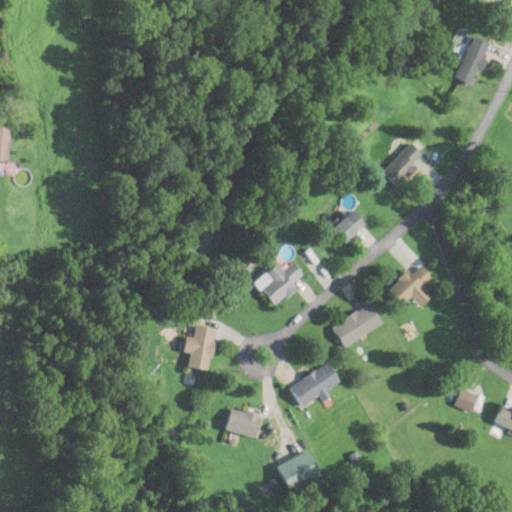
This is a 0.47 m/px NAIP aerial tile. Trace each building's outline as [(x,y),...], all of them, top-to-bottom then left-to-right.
[(489,42),(472,35),(454,76),(471,84),(489,42)] [(0,160),(8,161),(11,126),(0,124),(0,160)] [(417,166),(413,162),(422,153),(410,141),(381,171),(396,186),(417,166)] [(337,241),(358,223),(345,208),(324,226),(337,241)] [(253,287),(269,304),(290,286),(286,281),(296,272),(286,260),(276,268),(270,261),(259,270),(264,277),(253,287)] [(407,272),(402,267),(382,288),(398,304),(426,275),(415,264),(407,272)] [(377,321),(364,301),(327,326),(340,346),(377,321)] [(183,351),(181,366),(203,369),(208,327),(187,324),(186,336),(178,335),(176,350),(183,351)] [(297,406),(335,380),(322,361),(284,388),(297,406)] [(466,410),(471,393),(455,388),(449,405),(466,410)] [(495,405),(488,421),(511,431),(511,406),(509,405),(507,410),(495,405)] [(255,413),(224,407),(220,429),(250,436),(255,413)] [(304,450),(270,464),(280,490),(314,477),(304,450)]
